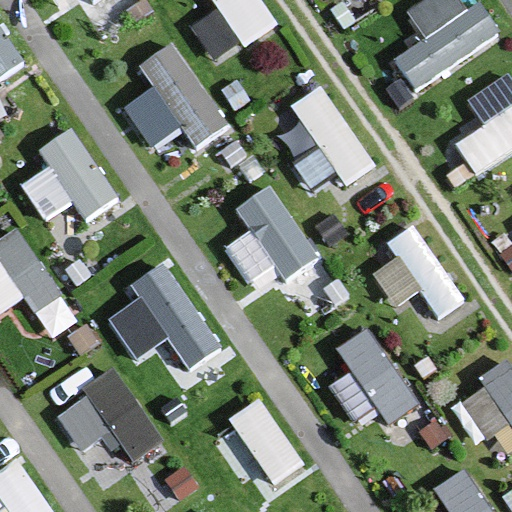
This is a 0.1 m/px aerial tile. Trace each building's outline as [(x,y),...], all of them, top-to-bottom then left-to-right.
[(220,0),(248,42),(284,19),(271,0),(220,0)] [(427,31),(397,50),(418,84),(499,32),(478,0),(415,0),(409,4),(427,31)] [(0,75),(30,58),(0,8),(0,75)] [(187,118),(203,141),(235,119),(178,34),(143,57),(157,79),(128,99),(155,139),(187,118)] [(486,120),(460,135),(478,164),(511,142),(511,65),(468,91),(486,120)] [(320,188),(375,153),(327,78),(297,97),(326,142),(301,158),(320,188)] [(78,119),(42,142),(54,160),(28,177),(59,225),(121,186),(78,119)] [(238,203),(253,224),(230,240),(264,288),(323,247),(274,177),(238,203)] [(55,328),(83,310),(27,223),(0,239),(0,306),(1,307),(30,289),(55,328)] [(393,297),(428,282),(439,308),(463,297),(432,226),(374,251),(393,297)] [(139,273),(150,291),(123,309),(152,355),(208,320),(166,255),(139,273)] [(490,428),(511,417),(511,360),(468,382),(490,428)] [(113,424),(138,455),(171,430),(117,362),(57,409),(85,445),(113,424)] [(229,418),(277,485),(313,460),(265,393),(229,418)] [(60,511),(29,453),(0,468),(0,511),(60,511)] [(504,511),(472,460),(438,480),(453,505),(440,511),(504,511)] [(228,511),(223,503),(208,511),(228,511)]
